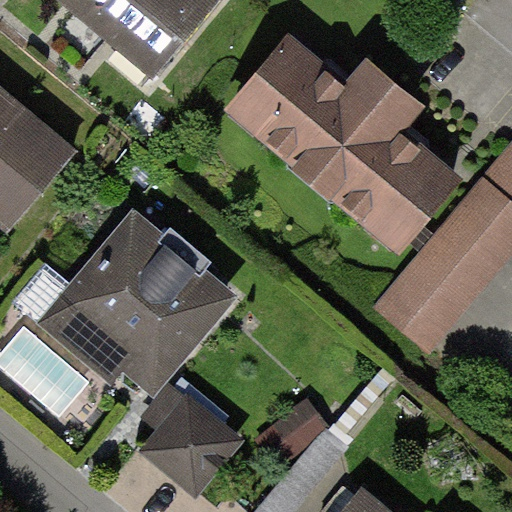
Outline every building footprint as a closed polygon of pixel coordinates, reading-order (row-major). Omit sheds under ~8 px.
[(142,0),(64,0),(108,39),(142,0)] [(221,0),(142,0),(108,39),(153,78),(221,0)] [(290,35),(227,110),(398,252),(463,174),(404,126),(417,111),(366,68),(351,86),(290,35)] [(75,148),(0,84),(0,233),(1,234),(75,148)] [(511,146),(375,309),(428,355),(511,255),(511,146)] [(160,235),(135,215),(45,322),(102,369),(124,366),(132,356),(161,380),(230,297),(204,275),(216,261),(171,223),(160,235)] [(171,423),(147,452),(197,493),(239,441),(173,388),(155,410),(171,423)] [(315,437),(297,413),(272,432),(291,456),(315,437)] [(285,511),(335,453),(320,440),(260,511),(285,511)] [(385,511),(363,493),(359,499),(345,487),(323,511),(385,511)]
